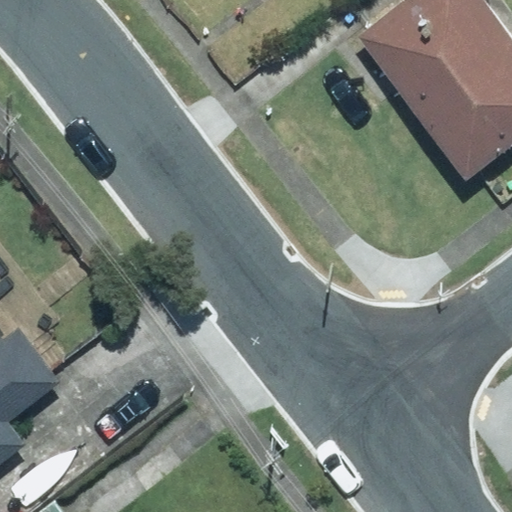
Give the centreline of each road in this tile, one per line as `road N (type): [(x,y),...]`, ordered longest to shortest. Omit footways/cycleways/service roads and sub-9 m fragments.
road 1 (residential): [(363,418),(25,0)]
road 2 (residential): [(511,301),(363,418)]
